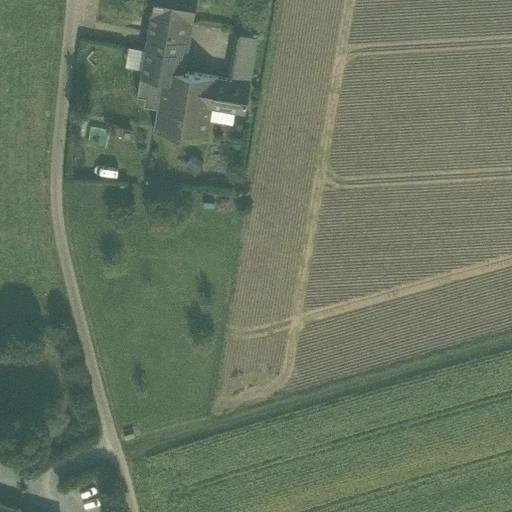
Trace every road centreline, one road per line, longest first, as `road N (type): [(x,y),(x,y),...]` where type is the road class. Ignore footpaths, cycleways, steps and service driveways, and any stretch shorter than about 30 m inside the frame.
road 1 (residential): [(71,0),(55,198),(130,511)]
road 2 (track): [(116,451),(511,340)]
